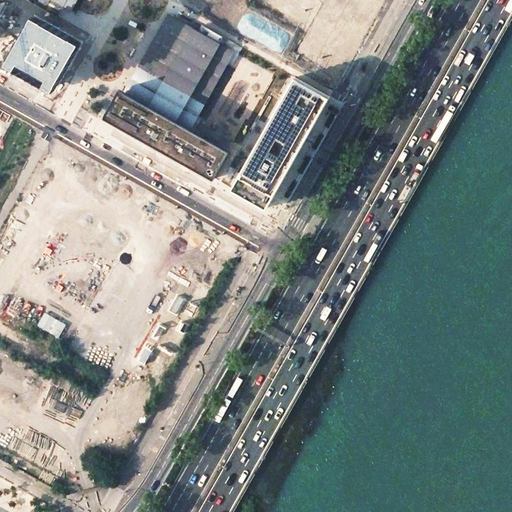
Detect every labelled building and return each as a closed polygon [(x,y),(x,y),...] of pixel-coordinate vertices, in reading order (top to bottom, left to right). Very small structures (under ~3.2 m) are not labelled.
[(68,0),(65,6),(73,11),(76,7),(79,0),(68,0)] [(384,0),(328,0),(300,51),(342,75),(384,0)] [(74,36),(34,14),(11,56),(20,62),(18,66),(47,82),(49,78),(59,84),(79,49),(70,44),(74,36)] [(132,97),(182,126),(227,47),(177,19),(132,97)] [(220,181),(268,208),(330,97),(283,70),(220,181)] [(132,97),(117,123),(216,179),(230,152),(191,130),(182,126),(132,97)] [(35,326),(56,338),(64,325),(42,313),(35,326)]
